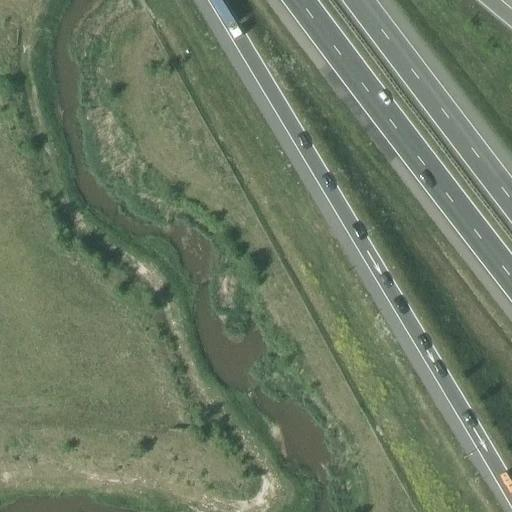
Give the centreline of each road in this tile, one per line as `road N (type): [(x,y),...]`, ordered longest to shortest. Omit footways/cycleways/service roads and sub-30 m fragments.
road 1 (motorway): [(210,0),(511,493)]
road 2 (motorway): [(291,0),(511,292)]
road 3 (motorway): [(511,195),(357,0)]
